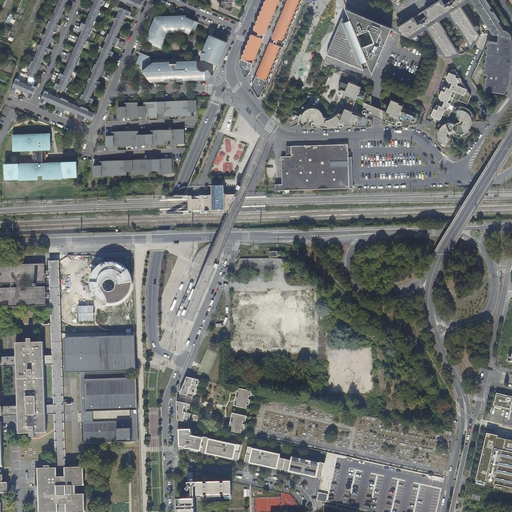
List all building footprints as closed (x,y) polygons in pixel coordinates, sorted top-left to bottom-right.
[(59,0),(57,5),(65,8),(67,4),(66,3),(66,2),(70,3),(71,0),(59,0)] [(94,3),(93,6),(100,9),(102,5),(103,5),(105,2),(100,0),(91,0),(92,0),(96,2),(95,4),(94,3)] [(139,9),(143,1),(140,0),(130,0),(129,6),(132,7),(132,6),(139,9)] [(230,6),(232,3),(225,0),(222,0),(219,9),(229,13),(232,7),(230,6)] [(256,21),(255,24),(255,25),(254,25),(253,26),(253,29),(253,30),(263,36),(264,34),(265,34),(269,24),(278,0),(266,0),(266,1),(264,2),(264,3),(264,6),(262,7),(262,11),(260,16),(259,16),(258,17),(256,21)] [(300,5),(300,3),(299,3),(301,0),(288,0),(278,26),(273,37),(274,37),(273,39),(282,43),(283,41),(285,39),(286,38),(285,37),(285,36),(286,35),(287,33),(287,31),(288,29),(289,29),(290,28),(289,27),(291,22),(293,20),(294,19),(293,17),(295,15),(296,14),(295,13),(297,7),(300,5)] [(413,17),(402,25),(400,27),(399,29),(399,30),(400,31),(402,32),(402,33),(402,34),(403,35),(415,40),(418,40),(418,39),(418,38),(416,34),(426,28),(445,58),(446,58),(452,54),(452,55),(453,56),(454,56),(455,55),(455,54),(459,54),(440,23),(437,21),(450,13),(451,16),(471,47),(473,43),(474,44),(475,44),(475,43),(476,42),(475,41),(477,39),(480,37),(479,35),(475,29),(476,29),(477,29),(478,29),(478,28),(479,27),(479,26),(478,25),(477,25),(476,25),(473,26),(459,5),(467,0),(471,0),(493,33),(503,27),(501,23),(502,23),(501,20),(499,21),(497,18),(499,17),(497,14),(496,15),(494,12),(495,11),(492,6),(491,7),(489,4),(490,3),(488,0),(487,1),(486,0),(450,0),(444,4),(441,0),(424,11),(427,15),(416,22),(413,17)] [(64,9),(57,6),(55,12),(53,11),(52,15),(53,16),(60,19),(63,20),(65,16),(61,15),(62,13),(64,9)] [(99,11),(92,8),(89,7),(87,10),(91,12),(91,14),(90,14),(88,18),(95,21),(98,15),(99,15),(101,12),(99,11)] [(119,12),(117,17),(124,20),(126,17),(125,16),(126,14),(130,16),(131,12),(119,8),(118,11),(119,12)] [(361,15),(346,9),(351,20),(347,22),(343,17),(340,23),(334,38),(327,55),(363,70),(364,70),(364,69),(363,67),(366,65),(367,68),(369,67),(372,73),(373,74),(383,49),(392,27),(361,15)] [(9,15),(6,21),(14,24),(17,19),(9,15)] [(193,28),(196,29),(199,22),(195,21),(196,20),(187,17),(186,15),(156,16),(150,31),(149,33),(145,42),(161,49),(167,32),(185,31),(190,34),(193,28)] [(124,21),(116,18),(115,18),(114,21),(115,22),(112,28),(120,31),(121,27),(121,26),(121,24),(125,26),(127,22),(124,21)] [(59,22),(51,19),(50,22),(49,21),(48,25),(59,30),(61,26),(57,24),(57,22),(58,23),(59,22)] [(95,22),(87,19),(86,23),(87,23),(86,25),(82,24),(80,27),(92,32),(94,28),(92,28),(95,22)] [(47,29),(46,32),(53,35),(54,34),(53,33),(53,32),(58,33),(59,30),(48,25),(46,28),(47,29)] [(83,33),(89,36),(90,36),(92,32),(80,27),(79,31),(83,33)] [(119,33),(112,30),(110,35),(108,34),(107,38),(119,43),(120,39),(116,37),(117,35),(118,36),(119,33)] [(213,36),(211,35),(208,41),(207,44),(203,53),(202,53),(202,59),(205,59),(219,65),(225,49),(231,36),(216,30),(213,36)] [(244,49),(244,50),(244,53),(241,58),(240,59),(239,63),(243,74),(244,75),(246,75),(248,74),(251,69),(251,68),(263,38),(262,38),(262,37),(252,31),(251,34),(250,34),(249,35),(249,38),(247,44),(246,44),(246,45),(245,48),(244,49)] [(89,36),(83,33),(82,34),(81,34),(79,39),(87,42),(89,36)] [(43,39),(41,43),(48,46),(49,44),(49,43),(49,41),(53,43),(55,40),(52,38),(45,35),(43,35),(42,38),(43,39)] [(497,35),(497,38),(497,41),(489,41),(488,41),(484,72),(483,74),(486,75),(486,78),(485,78),(483,91),(493,93),(493,91),(496,91),(496,92),(505,93),(506,88),(505,84),(505,83),(504,83),(504,78),(508,78),(509,77),(509,75),(510,68),(511,63),(511,58),(511,42),(511,37),(497,35)] [(77,44),(76,46),(83,49),(85,45),(86,46),(88,42),(87,42),(79,39),(76,37),(75,41),(79,43),(78,44),(77,44)] [(119,43),(107,38),(105,41),(107,42),(106,43),(113,46),(113,45),(117,46),(119,43)] [(272,41),(271,44),(270,43),(255,78),(251,86),(257,95),(258,95),(260,95),(263,89),(265,87),(265,86),(265,85),(266,84),(267,83),(267,81),(267,80),(269,77),(269,76),(269,75),(271,72),(271,70),(273,65),(275,63),(275,62),(275,61),(277,58),(277,57),(277,56),(279,50),(281,49),(281,48),(281,47),(281,46),(272,41)] [(106,43),(104,48),(111,51),(113,47),(112,46),(113,46),(106,43)] [(39,49),(36,54),(44,58),(45,53),(44,53),(45,51),(49,53),(51,49),(48,48),(40,45),(39,44),(38,48),(39,49)] [(101,56),(108,60),(109,57),(108,56),(109,55),(113,56),(115,53),(111,51),(104,48),(103,48),(101,51),(102,52),(101,56)] [(69,54),(69,55),(80,60),(81,58),(80,58),(82,52),(75,49),(73,53),(74,54),(73,56),(69,54)] [(165,81),(165,82),(172,82),(172,78),(178,78),(178,81),(186,80),(207,80),(214,76),(209,69),(206,71),(205,71),(204,72),(202,71),(201,71),(200,70),(198,69),(198,68),(197,67),(197,66),(197,65),(197,61),(177,62),(177,63),(171,64),(171,62),(154,62),(152,64),(151,57),(141,52),(136,63),(140,65),(140,67),(150,81),(165,81)] [(43,58),(36,55),(33,61),(32,61),(30,64),(42,69),(44,66),(40,64),(40,62),(41,63),(43,58)] [(67,68),(74,71),(76,65),(78,66),(79,62),(68,57),(68,58),(66,61),(70,63),(69,65),(68,64),(67,68)] [(95,67),(106,72),(108,69),(103,67),(104,66),(105,66),(107,61),(100,58),(97,65),(96,64),(95,67)] [(42,70),(30,64),(28,68),(29,68),(27,74),(35,78),(37,74),(36,73),(37,71),(41,73),(42,70)] [(92,78),(99,81),(101,77),(100,77),(100,75),(105,76),(106,73),(94,68),(93,72),(94,72),(92,78)] [(62,79),(69,82),(71,83),(72,79),(71,78),(74,72),(67,69),(65,74),(65,76),(61,74),(59,78),(62,79)] [(465,86),(462,82),(461,81),(461,79),(459,76),(456,75),(457,73),(455,70),(452,70),(452,74),(451,76),(448,76),(449,82),(446,89),(443,89),(443,91),(442,94),(441,94),(441,100),(438,107),(436,107),(436,109),(435,112),(433,112),(434,117),(434,119),(434,120),(434,121),(435,121),(437,122),(453,122),(454,119),(460,122),(474,122),(474,121),(473,118),(472,116),(471,114),(470,112),(471,111),(465,107),(469,99),(471,96),(465,86)] [(16,78),(11,89),(15,91),(16,86),(18,87),(18,88),(23,90),(26,83),(19,81),(19,80),(16,78)] [(67,88),(69,83),(62,79),(60,84),(61,84),(60,86),(56,84),(55,88),(66,92),(68,89),(67,88)] [(101,87),(102,84),(90,79),(89,82),(90,82),(87,89),(95,92),(97,87),(96,87),(96,85),(101,87)] [(347,84),(340,82),(338,89),(339,91),(338,92),(339,93),(340,92),(345,94),(345,96),(345,97),(344,101),(342,105),(341,106),(341,107),(350,110),(352,106),(351,106),(352,102),(354,103),(357,95),(363,98),(363,109),(365,110),(364,113),(367,115),(369,113),(370,112),(371,112),(371,106),(371,94),(359,89),(360,86),(356,84),(354,86),(353,83),(349,82),(347,82),(347,84)] [(28,96),(31,98),(36,87),(32,86),(26,83),(23,90),(27,92),(28,91),(29,92),(28,96)] [(44,91),(40,101),(44,103),(45,99),(47,100),(47,101),(51,103),(54,96),(44,91)] [(93,96),(94,94),(87,91),(85,95),(84,95),(82,98),(94,103),(95,99),(91,98),(92,96),(93,96)] [(54,96),(51,103),(56,105),(58,105),(56,109),(60,110),(64,101),(54,96)] [(399,124),(401,124),(401,123),(401,120),(405,122),(405,124),(416,123),(417,123),(420,121),(420,120),(420,117),(420,116),(419,115),(419,114),(417,113),(403,106),(404,104),(399,102),(399,104),(395,102),(395,100),(393,99),(391,100),(389,104),(382,102),(382,110),(383,119),(386,119),(386,121),(391,123),(392,123),(393,123),(394,122),(395,121),(396,120),(397,117),(398,118),(399,123),(398,124),(399,124)] [(143,101),(143,105),(138,105),(138,102),(124,102),(124,106),(118,107),(118,118),(158,117),(158,112),(165,112),(165,115),(191,115),(191,111),(197,111),(196,100),(143,101)] [(71,112),(74,105),(64,101),(60,110),(63,112),(65,108),(67,109),(66,110),(71,112)] [(328,127),(337,127),(338,123),(340,124),(338,121),(340,117),(339,117),(338,116),(337,115),(334,117),(332,118),(329,120),(323,117),(323,116),(323,115),(322,114),(322,113),(321,112),(320,110),(318,110),(317,109),(319,103),(314,102),(312,102),(310,102),(308,102),(306,103),(303,105),(301,107),(299,109),(298,111),(294,109),(293,113),(292,115),(292,120),(300,117),(302,122),(300,122),(301,124),(308,121),(307,120),(312,118),(314,121),(313,123),(312,124),(313,124),(314,124),(315,126),(318,128),(320,127),(321,126),(322,124),(322,123),(324,124),(328,127)] [(80,119),(84,110),(74,105),(71,112),(76,114),(76,113),(78,114),(76,117),(80,119)] [(377,108),(371,106),(371,112),(370,112),(369,113),(367,115),(368,115),(370,115),(377,118),(382,121),(382,110),(377,108)] [(356,125),(370,125),(370,123),(371,122),(372,121),(371,120),(371,119),(368,119),(369,117),(362,115),(361,115),(360,116),(350,111),(349,113),(346,111),(345,110),(344,109),(342,108),(341,108),(338,109),(337,111),(337,113),(337,115),(338,116),(339,117),(340,117),(338,121),(340,124),(340,125),(340,126),(341,126),(342,125),(343,121),(345,122),(346,119),(348,120),(348,121),(352,123),(356,125)] [(91,121),(94,115),(84,110),(80,119),(84,120),(85,117),(87,118),(86,119),(91,121)] [(438,142),(440,144),(441,143),(443,145),(445,146),(448,147),(449,145),(451,145),(453,145),(455,144),(452,136),(453,135),(456,136),(457,136),(459,136),(460,136),(463,136),(464,136),(466,135),(465,134),(468,133),(469,132),(467,130),(469,130),(469,129),(470,128),(469,127),(469,125),(468,125),(468,124),(467,124),(466,124),(460,126),(459,126),(458,126),(458,125),(457,124),(456,124),(455,124),(454,125),(453,128),(451,128),(450,128),(448,128),(447,127),(446,126),(445,126),(443,126),(439,126),(438,126),(437,127),(436,128),(436,129),(435,133),(435,136),(436,138),(436,139),(437,140),(438,142)] [(185,143),(184,132),(184,128),(153,129),(153,134),(139,134),(139,130),(114,131),(114,135),(106,135),(106,146),(165,144),(165,140),(171,140),(171,148),(177,148),(177,144),(185,143)] [(14,134),(14,149),(35,148),(35,151),(35,152),(34,153),(33,155),(33,156),(34,158),(36,159),(36,162),(5,163),(5,179),(39,177),(39,174),(44,174),(44,177),(78,176),(77,161),(46,162),(46,156),(48,156),(48,153),(46,153),(46,148),(52,148),(52,141),(51,141),(51,133),(14,134)] [(286,152),(286,154),(286,156),(281,156),(281,183),(274,184),(274,189),(348,188),(348,185),(348,169),(348,156),(347,144),(291,145),(291,152),(286,152)] [(133,174),(146,173),(146,170),(158,170),(158,174),(172,173),(172,158),(99,160),(99,164),(93,165),(94,176),(127,175),(127,171),(133,171),(133,174)] [(223,209),(229,209),(229,205),(229,202),(229,198),(229,194),(229,193),(228,184),(226,185),(218,185),(215,185),(215,194),(215,195),(215,198),(215,202),(216,206),(216,209),(223,209)] [(54,414),(55,428),(55,430),(55,431),(55,446),(65,445),(64,422),(61,322),(59,260),(54,261),(49,261),(52,355),(51,355),(44,355),(44,342),(39,342),(32,342),(32,338),(27,339),(27,342),(16,343),(16,356),(13,356),(10,356),(0,356),(0,402),(1,402),(0,380),(0,366),(11,366),(17,366),(18,406),(11,406),(1,406),(0,406),(0,472),(1,472),(2,471),(2,470),(1,469),(0,468),(0,466),(3,467),(2,439),(2,434),(1,421),(0,421),(0,415),(12,416),(18,415),(19,433),(30,433),(30,436),(35,436),(35,433),(47,433),(46,414),(54,414)] [(110,262),(108,262),(106,262),(105,263),(103,263),(101,264),(100,265),(98,266),(97,267),(95,269),(94,270),(93,272),(92,273),(91,275),(91,277),(90,278),(90,280),(90,282),(90,283),(90,286),(90,288),(91,289),(92,291),(92,293),(93,294),(94,296),(96,297),(97,299),(98,300),(100,301),(101,302),(103,303),(105,303),(107,304),(108,304),(110,304),(111,304),(112,304),(114,304),(116,304),(118,303),(119,303),(121,302),(123,301),(124,300),(125,299),(127,298),(128,296),(129,295),(130,293),(131,292),(132,290),(132,288),(132,286),(133,285),(133,283),(133,281),(132,279),(132,277),(131,276),(131,274),(130,272),(129,271),(128,269),(127,268),(125,267),(124,266),(122,265),(121,264),(119,263),(117,262),(116,262),(114,262),(112,262),(110,262)] [(208,285),(202,282),(198,291),(204,294),(208,285)] [(88,283),(87,283),(85,284),(83,284),(81,285),(80,286),(78,287),(77,288),(75,289),(74,290),(73,292),(72,293),(71,295),(70,296),(69,298),(69,300),(69,302),(68,304),(68,306),(69,307),(69,309),(69,311),(70,313),(71,314),(72,316),(73,318),(74,319),(75,320),(77,321),(78,323),(80,323),(82,324),(83,325),(85,325),(87,326),(89,326),(91,326),(92,326),(94,325),(96,325),(98,324),(99,324),(100,323),(101,323),(103,322),(104,321),(105,319),(106,318),(108,316),(108,315),(109,313),(110,312),(111,310),(111,308),(111,306),(111,304),(110,304),(108,304),(107,304),(105,303),(103,303),(101,302),(100,301),(98,300),(97,299),(96,297),(94,296),(93,294),(92,293),(92,291),(91,289),(90,288),(90,286),(90,283),(89,283),(88,283)] [(230,339),(308,337),(307,310),(307,295),(281,296),(281,287),(269,287),(269,296),(233,297),(233,314),(229,314),(230,339)] [(81,338),(63,338),(65,372),(84,371),(133,370),(133,336),(128,336),(81,338)] [(182,389),(180,394),(193,397),(195,388),(196,389),(198,380),(187,377),(189,378),(188,381),(185,381),(183,386),(185,386),(184,390),(182,389)] [(82,443),(138,441),(138,425),(138,419),(138,413),(138,408),(136,378),(85,379),(86,411),(94,411),(94,414),(94,421),(82,422),(82,443)] [(250,391),(238,388),(236,393),(239,394),(238,397),(236,397),(235,402),(237,402),(236,406),(246,409),(250,391)] [(511,401),(511,396),(496,393),(493,405),(510,409),(511,401)] [(190,404),(177,401),(177,407),(179,407),(179,411),(177,410),(177,416),(179,416),(179,420),(177,419),(177,420),(189,422),(188,413),(191,413),(190,404)] [(245,415),(232,413),(231,418),(234,418),(233,422),(230,421),(229,426),(232,427),(231,431),(241,433),(245,415)] [(191,430),(179,427),(179,430),(178,430),(180,434),(180,442),(178,446),(180,446),(180,449),(187,449),(211,454),(211,456),(215,455),(222,457),(226,459),(226,457),(238,460),(241,445),(225,442),(224,443),(222,446),(220,446),(219,441),(198,436),(197,436),(191,435),(191,430)] [(511,439),(486,433),(474,485),(511,494),(511,439)] [(264,450),(247,446),(244,461),(256,464),(255,466),(259,465),(267,466),(270,469),(271,467),(294,472),(293,474),(298,473),(305,475),(309,477),(309,475),(321,478),(325,463),(309,460),(307,461),(305,464),(303,464),(303,459),(292,456),(290,460),(279,458),(280,453),(269,451),(266,456),(264,455),(265,452),(264,450)] [(56,479),(55,469),(36,470),(37,505),(36,511),(54,511),(55,505),(62,504),(65,504),(64,511),(84,511),(84,493),(74,494),(73,485),(84,485),(83,467),(73,467),(65,468),(63,467),(63,478),(61,478),(56,479)] [(0,511),(0,503),(0,502),(0,492),(8,493),(8,482),(3,482),(3,480),(3,479),(3,474),(0,474),(0,511)] [(198,484),(197,484),(197,495),(231,494),(231,483),(224,483),(221,483),(207,484),(207,483),(204,483),(204,484),(198,484)] [(327,494),(317,492),(316,500),(325,502),(327,494)] [(182,511),(192,511),(192,509),(193,509),(193,506),(192,506),(192,498),(190,499),(182,499),(182,511)]
